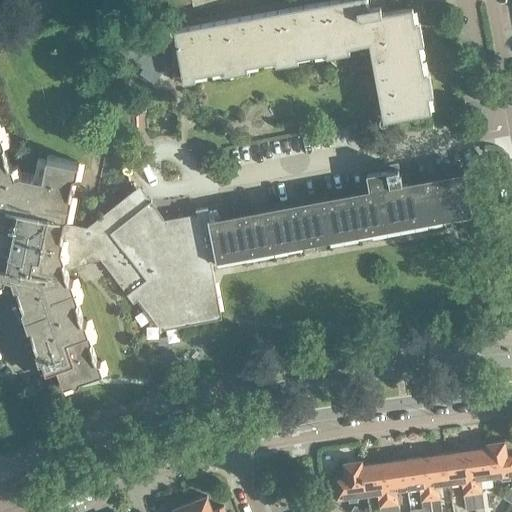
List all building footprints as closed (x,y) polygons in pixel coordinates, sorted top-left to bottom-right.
[(381,3),(380,0),(333,0),(182,28),(179,26),(175,25),(172,27),(171,30),(167,30),(173,63),(175,72),(182,71),(184,82),(196,80),(195,75),(224,70),(225,75),(248,71),(246,66),(275,60),(276,66),(299,62),(298,56),(326,51),(327,56),(350,52),(349,47),(370,43),(383,115),(381,117),(379,120),(381,123),(384,124),(387,122),(389,119),(432,111),(413,7),(383,12),(381,3)] [(0,278),(6,276),(6,273),(13,274),(14,278),(15,282),(19,285),(25,303),(23,307),(28,324),(32,326),(38,345),(36,349),(39,358),(44,357),(47,368),(57,364),(64,385),(73,382),(78,384),(81,379),(85,378),(104,372),(100,362),(98,360),(91,342),(93,339),(87,321),(84,319),(78,300),(79,298),(73,280),(70,278),(67,269),(80,265),(85,264),(83,259),(98,254),(134,303),(144,295),(165,323),(216,314),(210,283),(216,282),(212,262),(217,261),(217,262),(218,262),(218,261),(258,253),(259,255),(473,215),(464,171),(463,172),(465,179),(403,190),(401,176),(400,176),(398,169),(385,171),(379,172),(380,173),(367,176),(371,196),(212,225),(209,207),(197,209),(199,218),(163,225),(148,203),(143,207),(138,201),(134,195),(89,229),(65,224),(78,160),(48,153),(44,174),(21,169),(15,171),(12,161),(8,158),(3,143),(4,138),(0,125),(0,278)] [(487,448),(492,478),(501,477),(502,481),(509,479),(509,476),(511,475),(511,456),(506,457),(504,442),(486,444),(487,448)] [(475,511),(484,511),(484,507),(485,507),(481,480),(492,478),(487,448),(468,451),(475,509),(475,511)] [(475,509),(468,451),(447,454),(450,483),(462,482),(466,510),(475,509)] [(447,454),(425,457),(431,511),(441,511),(438,485),(450,483),(447,454)] [(431,511),(425,457),(404,460),(408,490),(419,488),(421,506),(421,511),(431,511)] [(408,490),(404,460),(384,463),(390,511),(399,511),(397,491),(408,490)] [(366,495),(362,466),(362,461),(344,464),(346,478),(333,480),(336,499),(349,497),(349,501),(356,500),(355,497),(366,495)] [(390,511),(384,463),(362,466),(366,495),(376,493),(378,511),(390,511)] [(511,500),(511,486),(509,485),(503,497),(511,502),(511,500)] [(207,495),(190,502),(194,511),(226,511),(224,506),(213,510),(207,495)] [(194,511),(190,502),(173,508),(175,511),(194,511)]
